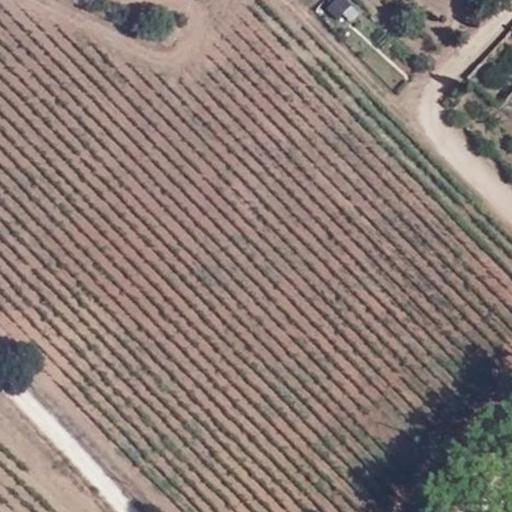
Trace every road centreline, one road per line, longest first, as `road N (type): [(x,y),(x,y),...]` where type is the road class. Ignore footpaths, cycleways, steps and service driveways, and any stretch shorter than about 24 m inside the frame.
road 1 (track): [(511,206),(430,126),(435,84),(511,5)]
road 2 (track): [(130,511),(0,361)]
